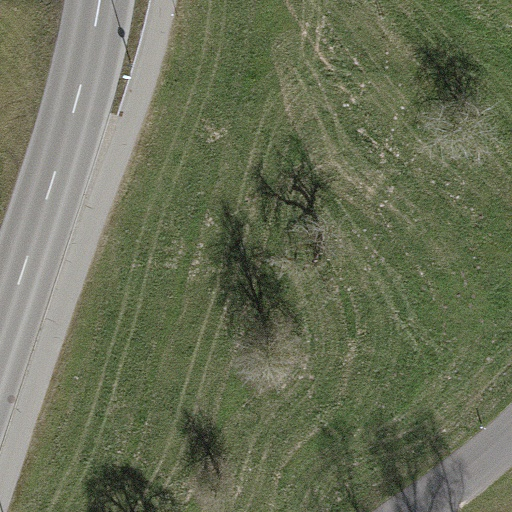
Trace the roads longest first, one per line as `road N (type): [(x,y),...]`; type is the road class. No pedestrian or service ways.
road 1 (tertiary): [(0,347),(89,64),(100,0)]
road 2 (unclassified): [(511,439),(415,511)]
